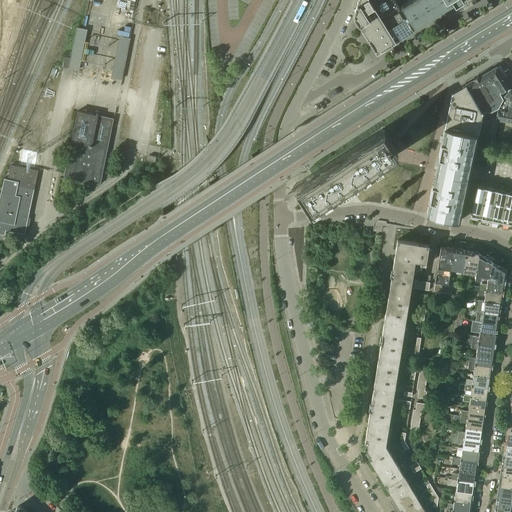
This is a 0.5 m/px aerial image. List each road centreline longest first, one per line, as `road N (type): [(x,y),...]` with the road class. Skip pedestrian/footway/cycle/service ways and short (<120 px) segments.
road 1 (residential): [(372,511),(322,420),(281,218)]
road 2 (primary): [(298,150),(511,17)]
road 3 (residential): [(511,249),(463,229),(372,210),(281,218)]
road 4 (residential): [(487,0),(361,77),(342,77),(294,107)]
road 5 (residential): [(481,511),(511,311)]
road 6 (primary): [(298,150),(167,236)]
road 7 (primary): [(40,322),(167,236)]
road 8 (residential): [(294,107),(349,0)]
